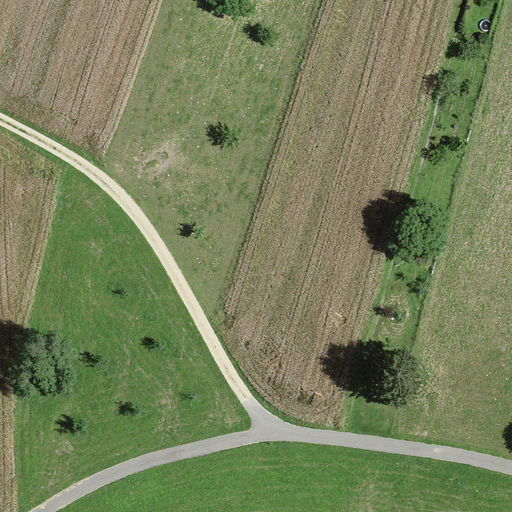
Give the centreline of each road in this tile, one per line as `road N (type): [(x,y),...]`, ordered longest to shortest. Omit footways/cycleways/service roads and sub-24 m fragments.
road 1 (track): [(511,467),(381,442),(276,435),(209,443),(114,471),(40,511)]
road 2 (track): [(0,114),(114,185),(276,435)]
